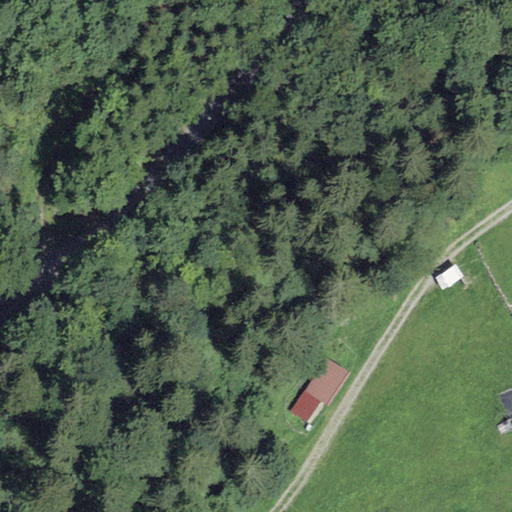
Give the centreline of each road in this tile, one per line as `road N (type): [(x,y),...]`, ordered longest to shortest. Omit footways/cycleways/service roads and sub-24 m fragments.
road 1 (tertiary): [(303,0),(156,180),(0,326)]
road 2 (track): [(42,279),(38,197),(51,146),(141,29),(150,0)]
